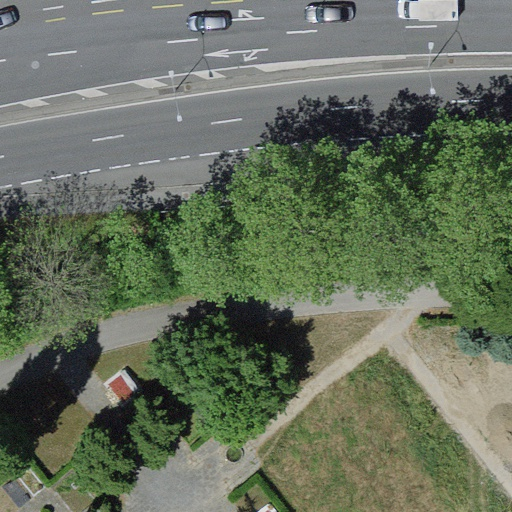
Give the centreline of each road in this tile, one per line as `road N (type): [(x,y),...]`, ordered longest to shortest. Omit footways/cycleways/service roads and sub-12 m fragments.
road 1 (primary): [(0,161),(207,129),(511,107)]
road 2 (primary): [(511,11),(387,9),(80,34)]
